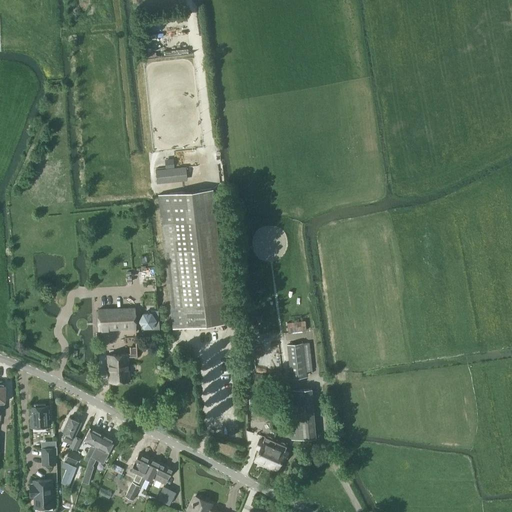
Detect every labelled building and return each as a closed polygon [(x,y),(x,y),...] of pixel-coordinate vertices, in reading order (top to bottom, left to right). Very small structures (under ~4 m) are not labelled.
[(165,169),(174,168),(173,158),(164,159),(165,169)] [(156,184),(186,181),(185,167),(155,170),(156,184)] [(227,321),(225,301),(213,189),(158,195),(170,307),(172,327),(227,321)] [(107,309),(98,309),(98,327),(134,325),(136,325),(134,307),(120,308),(107,309)] [(152,328),(156,320),(151,313),(142,313),(138,321),(143,328),(152,328)] [(303,343),(286,344),(290,379),(307,377),(306,372),(311,371),(311,368),(308,343),(303,343)] [(130,353),(107,354),(109,382),(129,381),(128,357),(137,356),(137,346),(135,346),(129,346),(130,353)] [(277,394),(278,377),(255,373),(253,384),(251,383),(251,390),(251,391),(277,394)] [(291,439),(315,437),(311,389),(287,391),(291,439)] [(248,406),(266,406),(266,393),(248,393),(248,406)] [(282,404),(284,397),(274,395),(273,402),(282,404)] [(31,428),(48,427),(47,406),(31,407),(32,420),(30,420),(31,428)] [(68,447),(75,450),(81,439),(74,436),(80,422),(69,417),(62,432),(66,434),(63,441),(70,444),(68,447)] [(84,458),(83,459),(88,462),(88,460),(102,434),(91,428),(84,441),(92,445),(90,448),(89,448),(84,458)] [(85,470),(81,482),(88,484),(93,467),(92,466),(95,459),(103,463),(108,453),(107,452),(113,440),(102,434),(88,460),(88,462),(85,469),(85,470)] [(271,438),(269,437),(267,436),(265,437),(264,436),(262,441),(259,440),(256,447),(259,448),(254,459),(257,460),(257,462),(259,463),(261,464),(263,463),(265,464),(275,441),(272,440),(271,438)] [(281,442),(279,443),(275,441),(265,464),(267,465),(268,467),(270,468),(272,468),(274,468),(276,469),(281,458),(284,459),(287,452),(284,451),(286,446),(285,446),(284,444),(283,442),(281,442)] [(41,455),(55,455),(55,447),(40,448),(41,455)] [(75,464),(80,454),(69,450),(64,460),(75,464)] [(135,462),(132,468),(137,470),(135,473),(132,480),(138,483),(143,473),(151,459),(139,453),(135,462)] [(41,466),(56,465),(55,455),(41,455),(41,466)] [(138,483),(138,485),(140,486),(139,486),(139,488),(140,489),(146,478),(151,481),(152,478),(151,478),(159,463),(151,459),(143,473),(138,483)] [(159,463),(151,478),(152,478),(165,484),(173,469),(159,463)] [(70,481),(75,467),(68,464),(63,478),(63,479),(63,483),(68,485),(70,481)] [(33,509),(52,508),(51,480),(33,480),(33,484),(29,484),(30,498),(33,497),(33,509)] [(132,482),(125,496),(133,500),(139,488),(139,486),(140,486),(138,485),(132,482)] [(169,505),(175,492),(163,486),(157,499),(169,505)] [(218,511),(209,508),(211,504),(194,497),(187,511),(218,511)]
